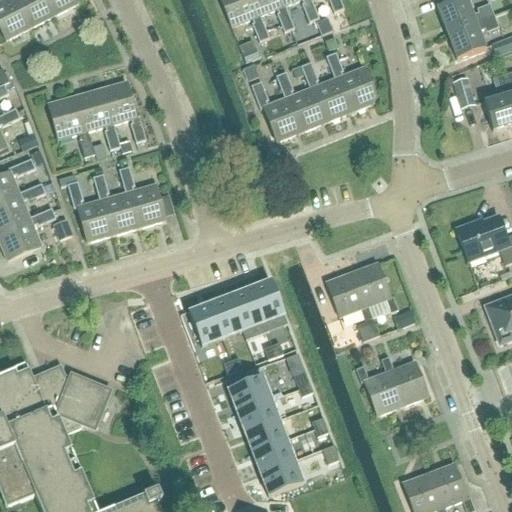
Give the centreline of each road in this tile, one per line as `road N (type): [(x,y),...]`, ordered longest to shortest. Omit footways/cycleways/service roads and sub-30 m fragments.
road 1 (residential): [(508,511),(401,229),(404,196)]
road 2 (residential): [(214,253),(174,119),(118,0)]
road 3 (residential): [(149,272),(239,510)]
road 4 (residential): [(404,196),(400,78),(377,0)]
road 5 (residential): [(214,253),(404,196)]
road 6 (residential): [(0,315),(149,272)]
